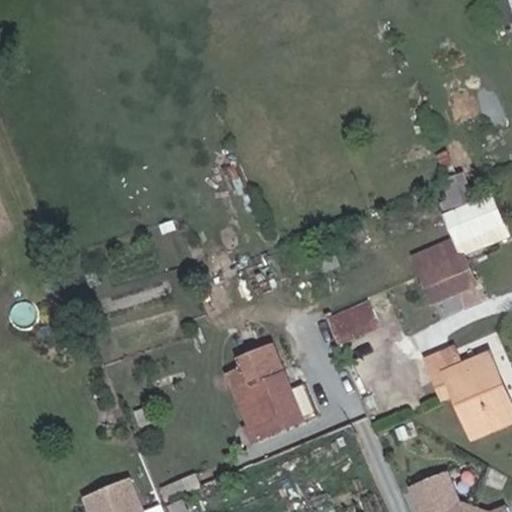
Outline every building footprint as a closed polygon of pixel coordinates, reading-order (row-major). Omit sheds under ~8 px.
[(475,204),(464,175),(444,183),(455,212),(475,204)] [(447,215),(458,240),(505,221),(495,196),(475,204),(455,212),(447,215)] [(423,274),(465,257),(458,240),(416,258),(423,274)] [(476,285),(465,257),(423,274),(434,302),(476,285)] [(343,343),(378,328),(371,311),(335,326),(343,343)] [(480,354),(502,345),(498,334),(475,342),(480,354)] [(305,421),(274,347),(243,360),(246,368),(229,375),(257,441),(305,421)] [(511,421),(511,406),(491,356),(462,368),(454,350),(430,360),(438,378),(448,374),(456,393),(476,437),(511,421)] [(456,393),(448,374),(438,378),(446,397),(456,393)] [(400,444),(418,436),(412,423),(394,430),(400,444)] [(482,482),(499,492),(508,478),(491,468),(482,482)] [(452,473),(415,488),(424,511),(510,511),(509,509),(501,511),(485,511),(465,504),(452,473)] [(145,511),(133,483),(91,501),(95,511),(145,511)] [(175,511),(196,511),(191,497),(172,504),(175,511)]
